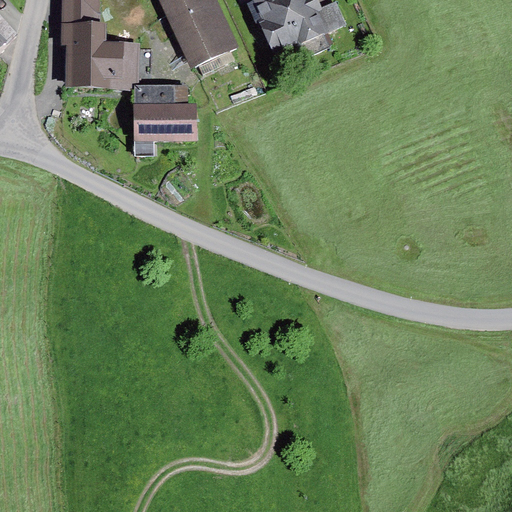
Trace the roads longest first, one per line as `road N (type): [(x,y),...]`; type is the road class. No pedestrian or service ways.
road 1 (unclassified): [(511,320),(450,316),(344,292),(189,230),(9,139)]
road 2 (track): [(142,511),(164,473),(201,463),(244,470),(264,458),(271,436),(262,397),(200,300),(189,230)]
road 3 (unclassified): [(9,139),(43,0)]
